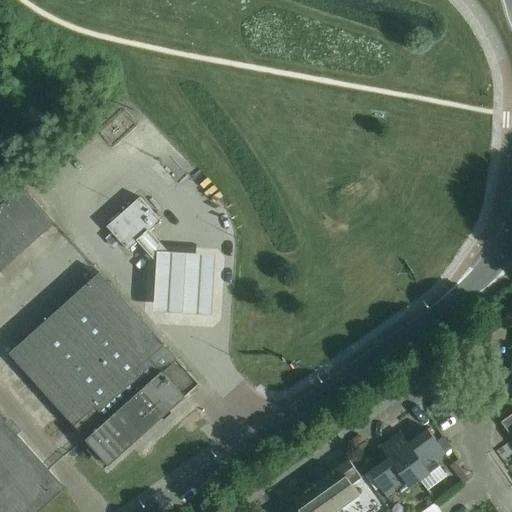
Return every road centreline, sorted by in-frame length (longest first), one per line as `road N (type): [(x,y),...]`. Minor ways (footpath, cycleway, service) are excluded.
road 1 (tertiary): [(156,511),(449,300),(511,236)]
road 2 (residential): [(511,505),(473,452),(494,341)]
